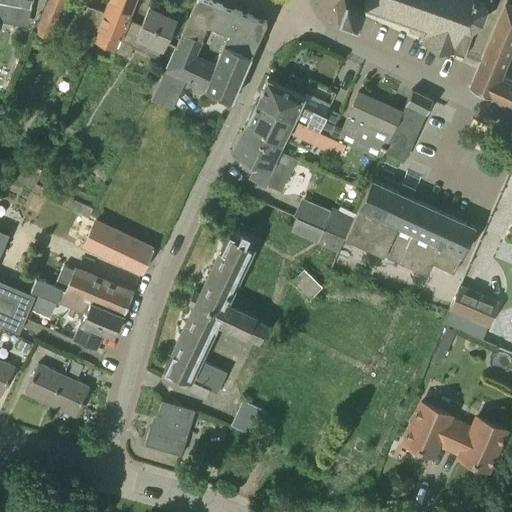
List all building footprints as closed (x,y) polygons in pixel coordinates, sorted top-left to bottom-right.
[(32,0),(0,0),(0,21),(11,23),(14,7),(31,10),(32,0)] [(48,0),(34,32),(48,38),(63,0),(48,0)] [(94,41),(117,51),(132,19),(127,17),(133,0),(110,0),(106,12),(86,5),(85,9),(83,8),(79,22),(84,23),(84,25),(99,30),(94,41)] [(208,24),(217,3),(209,0),(196,0),(175,45),(195,52),(207,23),(208,24)] [(489,2),(490,0),(339,0),(336,9),(356,16),(359,8),(411,27),(409,31),(420,35),(418,40),(464,57),(474,30),(473,28),(474,27),(476,26),(478,23),(480,21),(481,19),(482,18),(483,16),(483,14),(484,11),(484,8),(484,6),(484,5),(489,2)] [(506,3),(505,2),(489,40),(510,49),(511,43),(511,5),(506,3)] [(229,32),(227,37),(217,33),(214,38),(251,55),(267,20),(217,3),(208,24),(229,32)] [(132,19),(117,51),(117,52),(127,57),(132,46),(157,58),(161,49),(162,50),(176,18),(148,6),(140,23),(132,19)] [(220,54),(215,65),(206,88),(205,89),(231,100),(251,55),(214,38),(209,50),(220,54)] [(511,102),(511,77),(500,73),(510,49),(489,40),(469,87),(511,106),(511,104),(511,102)] [(194,55),(195,52),(175,45),(165,67),(196,82),(196,83),(206,88),(215,65),(194,55)] [(185,80),(205,89),(206,88),(196,83),(196,82),(165,67),(163,70),(158,81),(149,98),(171,109),(185,80)] [(158,81),(163,70),(157,68),(152,79),(158,81)] [(267,78),(256,100),(318,130),(326,116),(300,103),(304,96),(267,78)] [(426,112),(433,99),(412,90),(407,103),(415,107),(426,112)] [(337,139),(345,143),(380,159),(391,135),(402,111),(358,91),(342,127),(337,139)] [(287,130),(303,138),(300,145),(309,150),(313,142),(339,155),(345,143),(337,139),(327,135),(318,130),(256,100),(242,131),(278,149),(287,130)] [(403,112),(402,111),(391,135),(411,144),(419,127),(413,125),(420,110),(426,113),(426,112),(415,107),(407,103),(403,112)] [(333,123),(327,135),(337,139),(342,127),(333,123)] [(296,157),(278,149),(242,131),(232,151),(247,158),(243,166),(253,171),(250,177),(266,185),(267,184),(280,190),(296,157)] [(431,262),(451,271),(454,272),(475,227),(371,179),(354,217),(344,237),(426,274),(431,262)] [(322,228),(344,237),(354,217),(331,207),(322,228)] [(96,212),(82,242),(144,270),(158,240),(96,212)] [(338,252),(344,237),(322,228),(297,216),(290,231),(338,252)] [(0,324),(18,332),(35,294),(0,279),(0,252),(8,233),(0,229),(0,324)] [(227,371),(199,358),(216,322),(244,335),(245,334),(257,340),(266,323),(253,317),(254,316),(226,302),(252,247),(237,240),(239,237),(229,233),(200,294),(193,290),(187,304),(194,307),(164,370),(161,376),(205,397),(210,388),(217,391),(227,371)] [(124,313),(133,293),(74,269),(63,264),(53,284),(36,277),(31,290),(57,301),(62,289),(124,313)] [(322,286),(303,268),(290,280),(309,299),(322,286)] [(450,310),(489,327),(500,301),(461,284),(450,310)] [(102,332),(113,336),(124,313),(62,289),(57,301),(79,311),(82,309),(86,311),(80,323),(79,322),(71,339),(94,349),(102,332)] [(441,363),(455,332),(448,328),(434,360),(441,363)] [(23,338),(19,347),(28,351),(32,342),(23,338)] [(0,395),(1,396),(15,366),(0,359),(0,395)] [(80,375),(84,365),(75,360),(70,371),(80,375)] [(38,396),(37,398),(51,404),(64,375),(38,363),(25,392),(27,393),(28,391),(38,396)] [(75,413),(74,415),(76,416),(90,387),(64,375),(51,404),(64,410),(65,408),(75,413)] [(254,436),(266,410),(242,399),(230,425),(254,436)] [(195,410),(181,405),(162,400),(153,428),(150,426),(145,444),(182,455),(195,410)] [(437,442),(449,448),(460,422),(449,416),(450,414),(421,401),(404,441),(432,453),(437,442)] [(472,427),(460,422),(449,448),(460,453),(459,455),(488,468),(505,428),(477,416),(472,427)] [(230,482),(233,473),(211,466),(208,475),(230,482)]
